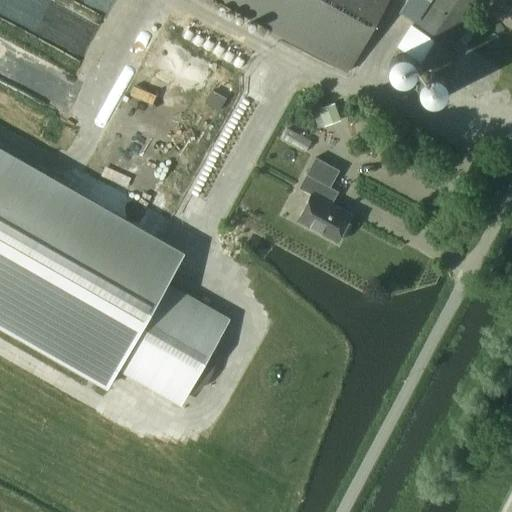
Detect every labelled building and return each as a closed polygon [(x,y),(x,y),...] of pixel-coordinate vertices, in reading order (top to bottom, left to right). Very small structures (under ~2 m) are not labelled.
[(218,0),(347,72),(387,0),(218,0)] [(450,52),(482,0),(428,0),(398,46),(439,74),(453,54),(450,52)] [(334,103),(319,108),(325,125),(340,119),(334,103)] [(449,150),(441,163),(450,169),(458,155),(449,150)] [(181,258),(0,154),(0,322),(109,385),(118,369),(177,403),(181,396),(195,391),(201,388),(206,383),(210,377),(213,368),(214,358),(213,340),(226,317),(167,283),(181,258)] [(337,242),(352,214),(323,199),(339,170),(315,157),(298,187),(311,194),(297,220),(337,242)] [(248,228),(247,231),(264,239),(265,237),(268,231),(251,222),(248,228)]
